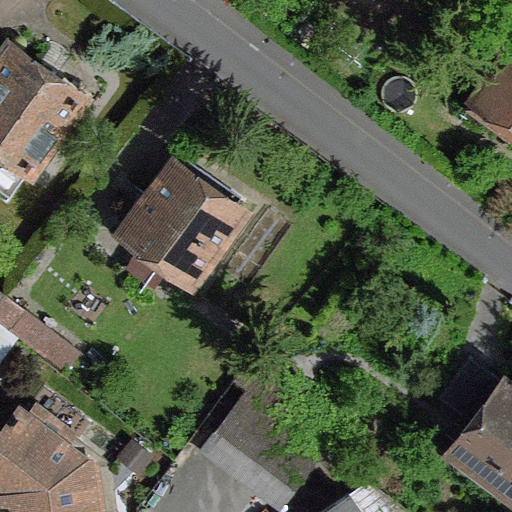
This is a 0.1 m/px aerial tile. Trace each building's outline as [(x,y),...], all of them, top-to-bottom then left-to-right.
[(12,44),(0,61),(0,144),(32,168),(86,95),(12,44)] [(511,46),(476,95),(478,97),(511,122),(511,46)] [(511,136),(511,122),(478,97),(470,107),(511,138),(511,136)] [(176,162),(126,227),(192,276),(242,210),(176,162)] [(26,309),(7,295),(0,304),(0,320),(12,330),(26,309)] [(83,350),(26,309),(12,330),(20,336),(69,370),(83,350)] [(0,362),(20,336),(12,330),(0,320),(0,362)] [(258,353),(238,378),(280,410),(301,387),(258,353)] [(511,382),(506,378),(455,446),(511,488),(511,382)] [(327,450),(245,389),(201,449),(282,510),(327,450)] [(92,465),(22,411),(0,439),(0,484),(4,488),(7,511),(23,511),(81,505),(79,483),(92,465)] [(363,511),(409,511),(367,481),(351,494),(363,511)] [(363,511),(351,494),(325,511),(363,511)]
